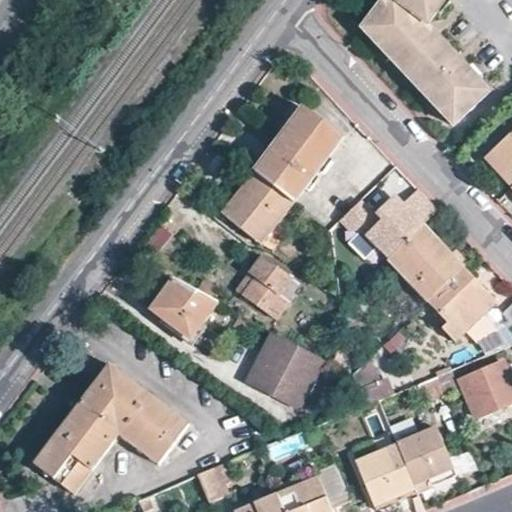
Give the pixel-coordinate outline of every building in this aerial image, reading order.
[(385,0),(374,16),(379,21),(368,34),(454,125),(491,92),(479,80),(476,83),(465,72),(469,68),(459,58),(455,61),(444,49),(447,45),(429,26),(440,11),(436,8),(441,0),(385,0)] [(444,14),(452,3),(450,0),(441,0),(436,8),(440,11),(444,14)] [(363,30),(368,34),(379,21),(374,16),(363,30)] [(462,54),(451,42),(447,45),(444,49),(455,61),(459,58),(462,54)] [(484,75),(473,65),(469,68),(465,72),(476,83),(479,80),(484,75)] [(345,139),(304,109),(257,174),(296,203),(345,139)] [(511,137),(490,158),(511,182),(511,137)] [(296,203),(257,174),(223,221),(262,249),(296,203)] [(391,258),(423,224),(437,209),(420,193),(416,190),(402,205),(388,201),(376,214),(361,201),(341,223),(350,231),(362,231),(391,258)] [(393,196),(388,201),(402,205),(393,196)] [(388,260),(427,302),(464,266),(423,224),(391,258),(388,260)] [(164,225),(144,240),(155,253),(174,238),(164,225)] [(289,281),(258,258),(236,289),(275,319),(286,304),(278,297),(289,281)] [(485,315),(498,303),(464,266),(427,302),(448,324),(442,329),(455,343),(466,332),(485,315)] [(220,305),(175,282),(152,312),(193,342),(220,305)] [(369,320),(385,298),(374,289),(357,311),(369,320)] [(511,302),(500,315),(508,325),(503,330),(511,340),(511,302)] [(476,343),(498,331),(485,315),(466,332),(476,343)] [(313,354),(274,334),(249,382),(301,409),(310,393),(296,387),(296,386),(313,354)] [(339,354),(348,353),(346,339),(337,340),(339,354)] [(309,393),(326,361),(313,354),(296,387),(309,393)] [(511,377),(506,361),(463,379),(477,416),(511,401),(511,377)] [(193,428),(111,367),(43,461),(84,492),(124,438),(164,467),(193,428)] [(354,378),(368,406),(379,402),(383,400),(369,371),(354,378)] [(452,371),(439,376),(447,394),(459,389),(452,371)] [(439,376),(421,384),(428,402),(447,394),(439,376)] [(437,428),(398,445),(419,493),(434,486),(430,479),(454,468),(437,428)] [(398,445),(356,464),(377,511),(419,493),(398,445)] [(320,477),(327,493),(334,510),(353,502),(337,463),(318,471),(320,477)] [(229,465),(203,475),(212,501),(239,490),(229,465)] [(320,477),(279,493),(286,511),(334,511),(334,510),(327,493),(320,477)] [(286,511),(279,493),(238,510),(238,511),(286,511)]
